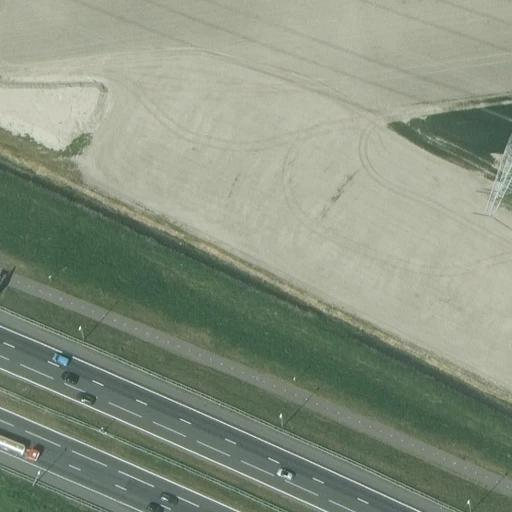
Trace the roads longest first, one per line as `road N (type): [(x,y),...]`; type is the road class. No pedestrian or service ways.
road 1 (motorway): [(383,511),(0,342)]
road 2 (motorway): [(0,436),(172,511)]
